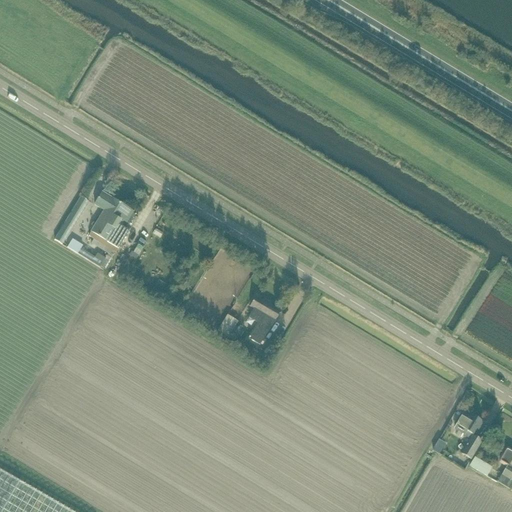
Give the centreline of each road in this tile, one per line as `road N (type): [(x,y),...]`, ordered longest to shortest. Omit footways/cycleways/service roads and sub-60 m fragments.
road 1 (tertiary): [(511,398),(0,86)]
road 2 (primary): [(511,112),(326,0)]
